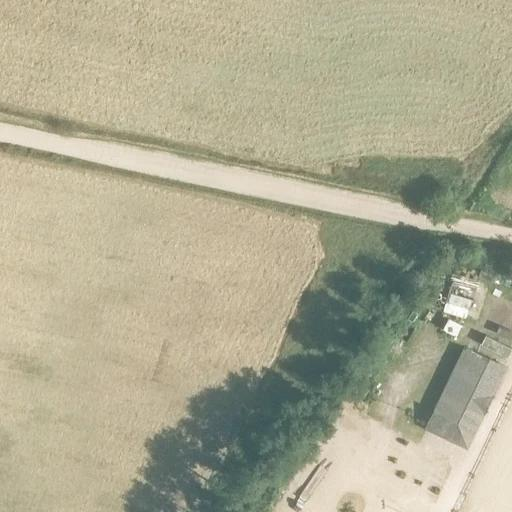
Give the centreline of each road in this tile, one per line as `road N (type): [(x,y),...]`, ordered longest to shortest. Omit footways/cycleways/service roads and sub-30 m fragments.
road 1 (track): [(0,132),(511,237)]
road 2 (track): [(411,303),(375,365),(316,414),(259,511)]
